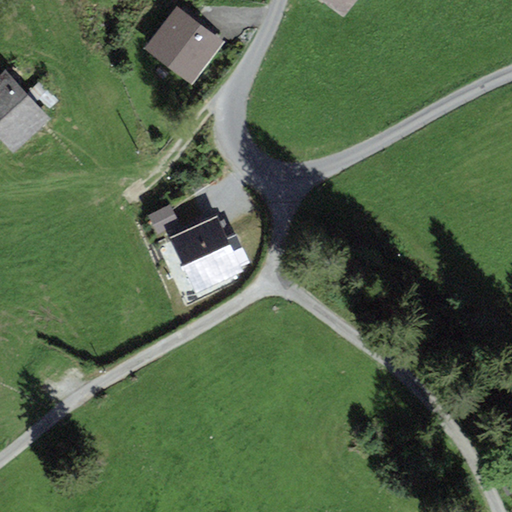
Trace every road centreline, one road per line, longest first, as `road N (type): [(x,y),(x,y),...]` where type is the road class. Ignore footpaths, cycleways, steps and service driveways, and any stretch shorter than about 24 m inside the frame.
road 1 (unclassified): [(276,0),(241,72),(230,130),(247,169),(269,179),(346,160),(511,75)]
road 2 (track): [(272,282),(409,389),(458,447),(489,511)]
